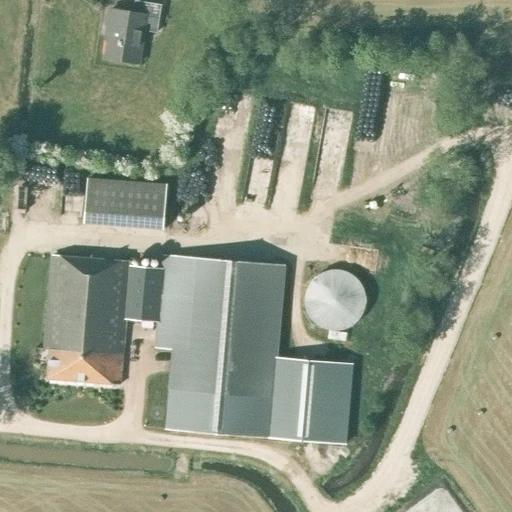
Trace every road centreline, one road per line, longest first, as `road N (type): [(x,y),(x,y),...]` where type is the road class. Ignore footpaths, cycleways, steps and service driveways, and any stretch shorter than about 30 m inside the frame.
road 1 (track): [(323,511),(275,458),(128,435)]
road 2 (track): [(342,200),(450,141),(511,132)]
